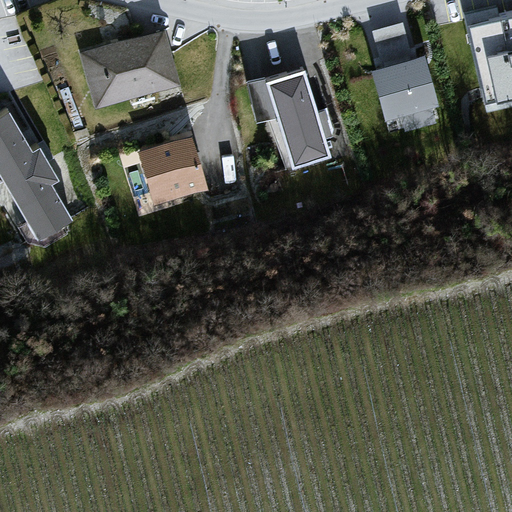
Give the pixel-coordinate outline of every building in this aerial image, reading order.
[(511,15),(469,25),(487,104),(511,97),(511,15)] [(379,44),(405,41),(403,20),(377,23),(379,44)] [(159,30),(73,58),(90,107),(176,85),(159,30)] [(424,57),(372,70),(386,120),(438,106),(424,57)] [(303,67),(266,78),(293,168),(330,157),(303,67)] [(8,111),(0,116),(0,177),(38,243),(74,222),(53,185),(60,181),(41,148),(32,153),(8,111)] [(151,199),(206,183),(190,127),(134,143),(151,199)]
